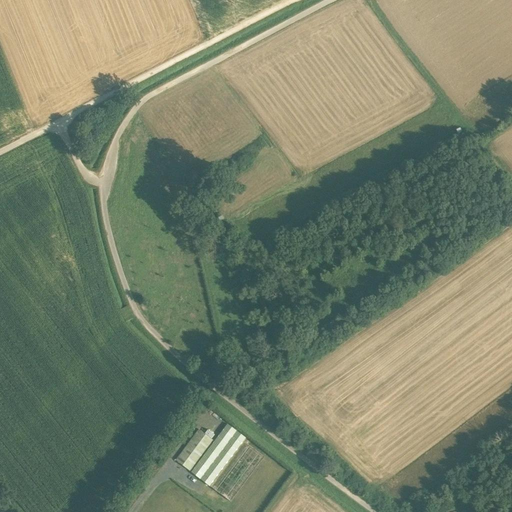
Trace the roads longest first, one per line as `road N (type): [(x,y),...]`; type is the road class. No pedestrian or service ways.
road 1 (track): [(333,0),(137,104),(115,142),(105,217),(129,299),(153,334),(372,511)]
road 2 (track): [(296,0),(0,153)]
road 3 (track): [(511,177),(370,0)]
